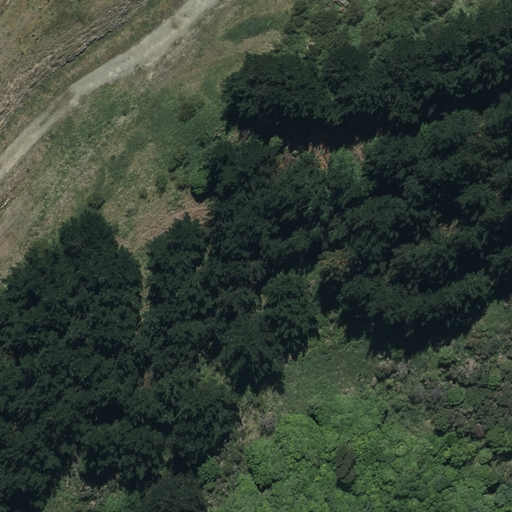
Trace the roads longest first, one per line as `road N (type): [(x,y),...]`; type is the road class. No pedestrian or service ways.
road 1 (track): [(217,0),(202,47),(95,181),(0,267)]
road 2 (track): [(0,165),(217,0)]
